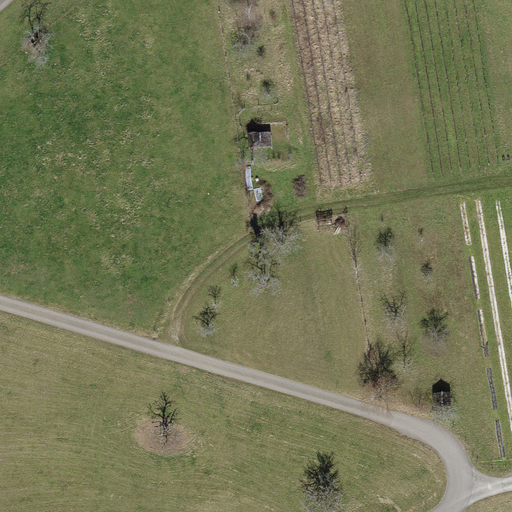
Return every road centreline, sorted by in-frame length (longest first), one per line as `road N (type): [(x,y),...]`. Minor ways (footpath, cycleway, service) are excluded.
road 1 (unclassified): [(440,511),(461,497),(457,455),(428,428),(0,305)]
road 2 (track): [(166,352),(205,272),(287,220),(511,181)]
